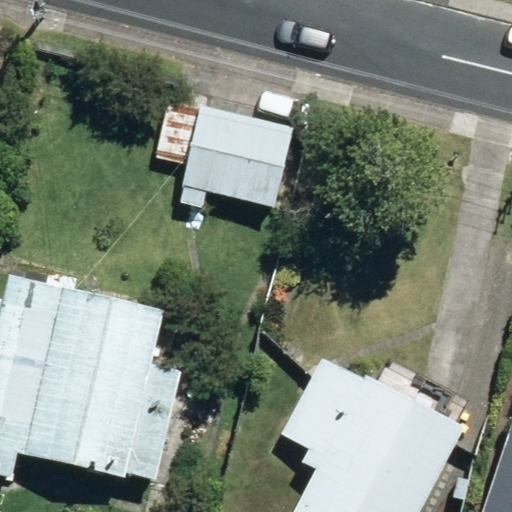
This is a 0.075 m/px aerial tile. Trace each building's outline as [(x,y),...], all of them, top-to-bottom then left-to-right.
[(15,128),(51,136),(65,80),(28,72),(15,128)] [(200,195),(267,209),(285,132),(162,104),(149,158),(180,166),(171,203),(196,209),(200,195)] [(118,476),(147,482),(174,373),(141,365),(154,312),(72,293),(75,281),(41,273),(38,285),(2,277),(0,286),(0,480),(5,481),(11,455),(116,480),(118,476)] [(285,511),(411,511),(452,433),(313,361),(274,438),(301,452),(294,467),(305,473),(285,511)] [(476,511),(511,511),(511,425),(506,423),(476,511)]
